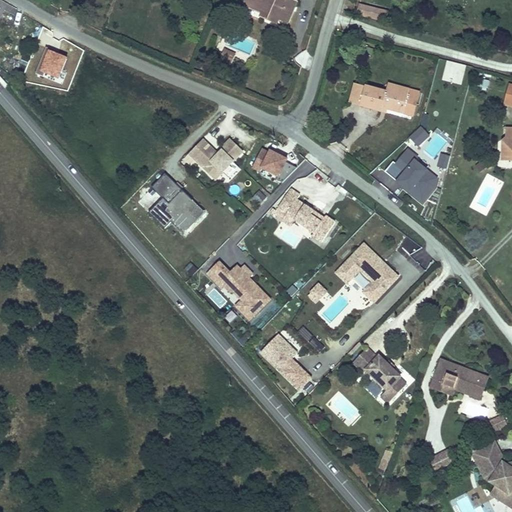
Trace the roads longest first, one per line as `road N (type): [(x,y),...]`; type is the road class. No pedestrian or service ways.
road 1 (secondary): [(0,88),(369,511)]
road 2 (unclassified): [(295,134),(13,0)]
road 3 (unclassified): [(511,340),(440,248),(295,134)]
road 4 (unknown): [(334,0),(432,49),(511,70)]
road 5 (unknown): [(474,292),(427,379),(438,444)]
road 6 (unclassified): [(334,0),(295,134)]
